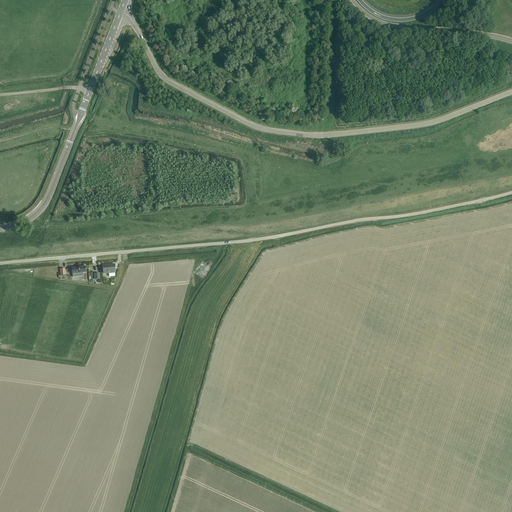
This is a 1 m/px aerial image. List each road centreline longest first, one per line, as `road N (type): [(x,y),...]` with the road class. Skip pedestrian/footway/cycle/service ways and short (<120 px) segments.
road 1 (unclassified): [(0,263),(266,237),(511,193)]
road 2 (unclassified): [(511,92),(416,126),(319,136),(258,128),(167,80),(119,12)]
road 3 (tertiary): [(0,227),(30,217),(51,193),(119,12)]
road 4 (motorway): [(350,0),(382,23),(511,40)]
